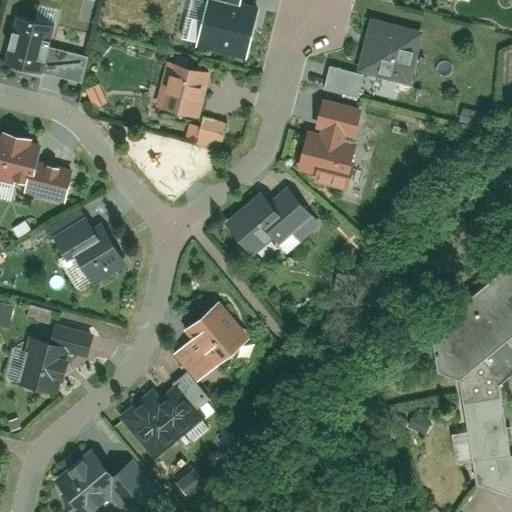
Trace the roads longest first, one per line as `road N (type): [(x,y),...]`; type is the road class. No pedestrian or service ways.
road 1 (residential): [(26,511),(41,452),(135,369),(172,235)]
road 2 (residential): [(172,235),(262,145),(300,4)]
road 3 (residential): [(172,235),(66,112),(0,95)]
